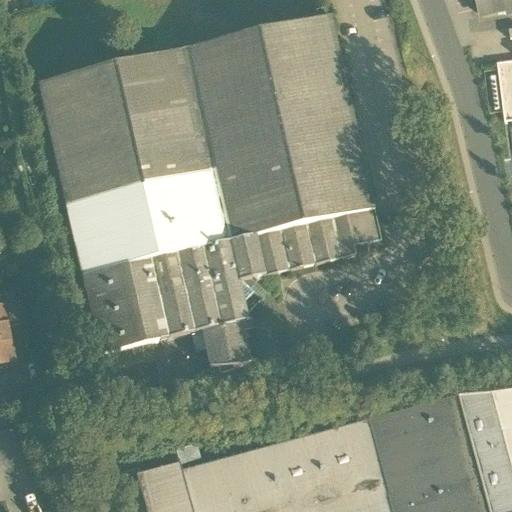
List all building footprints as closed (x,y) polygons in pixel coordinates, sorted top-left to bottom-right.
[(481,13),(482,17),(506,11),(506,15),(511,13),(511,0),(474,0),(477,14),(481,13)] [(81,279),(102,275),(373,213),(329,20),(38,85),(81,279)] [(511,63),(497,65),(505,123),(511,122),(511,63)] [(246,324),(245,321),(244,314),(255,301),(239,286),(251,284),(254,287),(260,282),(354,260),(352,251),(352,248),(358,247),(358,250),(380,245),(373,213),(102,275),(120,353),(120,354),(192,338),(249,325),(249,324),(246,324)] [(81,279),(99,358),(120,353),(102,275),(81,279)] [(0,313),(2,313),(5,330),(17,327),(10,295),(0,296),(0,313)] [(259,305),(255,301),(244,314),(245,321),(259,305)] [(0,370),(12,368),(5,330),(2,313),(0,313),(0,370)] [(208,372),(236,373),(249,368),(242,337),(252,335),(249,325),(192,338),(196,355),(204,354),(208,372)] [(511,391),(492,394),(511,467),(511,391)] [(511,511),(511,467),(492,394),(459,396),(459,397),(370,421),(181,472),(191,511),(511,511)] [(181,447),(183,462),(203,459),(200,444),(181,447)] [(179,464),(135,475),(142,499),(145,511),(191,511),(181,472),(179,464)] [(130,503),(142,499),(135,475),(123,479),(130,503)] [(38,500),(33,477),(20,480),(25,503),(38,500)]
